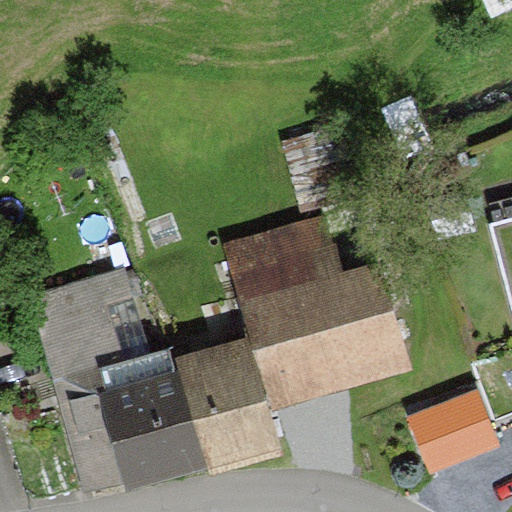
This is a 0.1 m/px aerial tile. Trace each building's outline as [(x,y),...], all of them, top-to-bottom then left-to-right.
[(300,143),(316,200),(355,190),(339,132),(300,143)] [(321,223),(224,248),(248,341),(269,414),(406,373),(373,269),(336,279),(321,223)] [(86,491),(128,489),(100,395),(109,393),(104,373),(155,359),(128,270),(31,302),(86,491)] [(269,414),(248,341),(176,361),(179,374),(209,473),(211,479),(282,458),(269,414)] [(104,373),(109,393),(179,374),(176,361),(173,354),(155,359),(104,373)] [(209,473),(179,374),(109,393),(100,395),(128,489),(129,495),(209,473)] [(477,386),(410,414),(432,467),(499,440),(477,386)]
